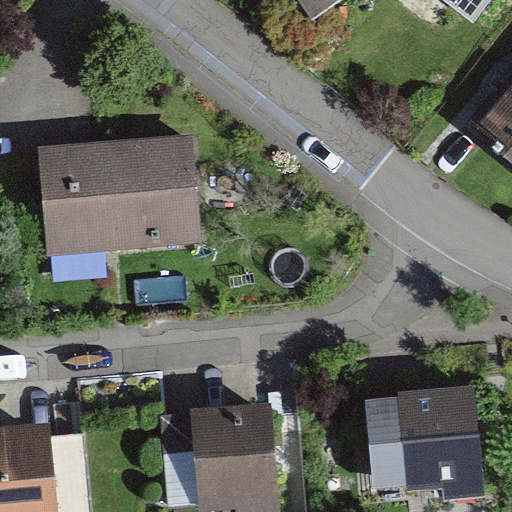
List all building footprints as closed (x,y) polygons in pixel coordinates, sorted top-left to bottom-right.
[(296,0),(309,18),(334,0),(296,0)] [(511,80),(473,128),(511,160),(511,80)] [(198,142),(39,149),(43,251),(202,244),(198,142)] [(473,394),(396,398),(402,501),(478,496),(473,394)] [(276,511),(271,414),(191,418),(196,511),(276,511)] [(65,429),(67,511),(80,511),(81,511),(91,511),(88,428),(65,429)] [(53,511),(50,432),(0,433),(0,511),(53,511)]
